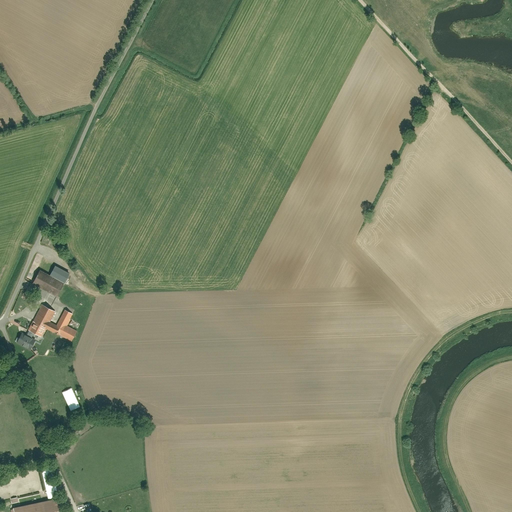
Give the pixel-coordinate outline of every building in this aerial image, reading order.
[(56,266),(51,275),(67,284),(72,275),(56,266)] [(41,275),(35,286),(61,299),(67,288),(41,275)] [(73,298),(68,306),(75,309),(79,301),(73,298)] [(78,333),(69,328),(75,316),(65,312),(60,323),(53,320),(56,312),(43,306),(29,332),(43,339),(47,330),(72,343),(78,333)] [(22,336),(18,345),(33,352),(37,343),(22,336)] [(16,509),(16,511),(62,511),(60,499),(16,509)]
